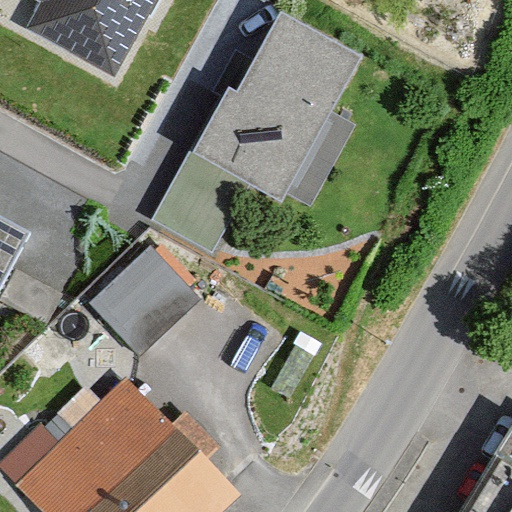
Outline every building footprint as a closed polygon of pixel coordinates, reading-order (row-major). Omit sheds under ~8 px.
[(157,0),(40,0),(45,2),(30,30),(117,76),(157,0)] [(368,58),(285,13),(241,94),(233,90),(197,155),(288,204),(368,58)] [(0,297),(38,227),(0,206),(0,297)] [(196,299),(150,251),(93,306),(139,354),(196,299)] [(214,511),(239,487),(119,373),(12,485),(39,511),(214,511)] [(511,511),(511,420),(459,511),(511,511)]
